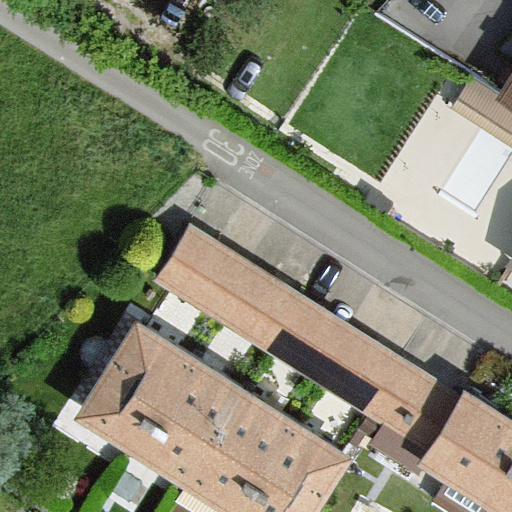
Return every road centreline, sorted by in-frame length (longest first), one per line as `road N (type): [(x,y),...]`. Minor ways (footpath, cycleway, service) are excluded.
road 1 (residential): [(511,328),(148,89)]
road 2 (unclassified): [(148,89),(5,0)]
